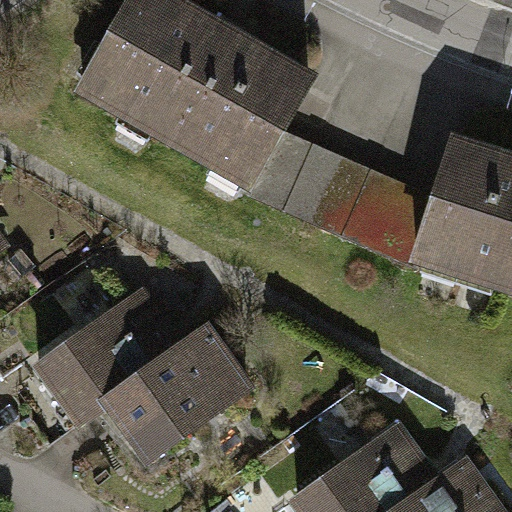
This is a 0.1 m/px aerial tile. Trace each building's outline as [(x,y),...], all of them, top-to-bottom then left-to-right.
[(130,0),(80,90),(249,185),(278,134),(308,81),(164,0),(130,0)] [(340,165),(278,134),(249,185),(318,217),(340,165)] [(417,260),(511,289),(511,162),(453,144),(434,205),(417,260)] [(434,205),(340,165),(318,217),(417,260),(434,205)] [(107,402),(181,350),(142,296),(40,367),(79,422),(107,402)] [(208,331),(181,350),(107,402),(148,459),(249,387),(208,331)] [(401,511),(438,487),(401,432),(302,500),(310,511),(401,511)] [(498,511),(468,467),(438,487),(401,511),(498,511)]
